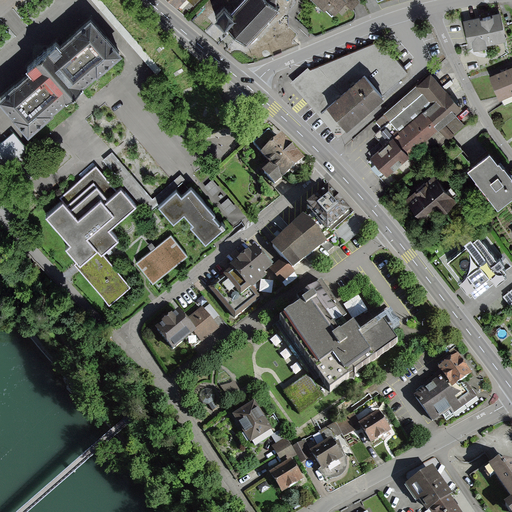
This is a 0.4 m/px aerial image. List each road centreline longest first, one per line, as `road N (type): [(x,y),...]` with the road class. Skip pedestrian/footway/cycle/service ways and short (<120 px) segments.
road 1 (residential): [(164,386),(136,350),(146,314),(329,164)]
road 2 (residential): [(164,386),(315,273),(346,266),(389,231)]
road 3 (residential): [(511,402),(310,511)]
road 4 (tertiary): [(511,391),(389,231)]
road 5 (residential): [(431,7),(272,65),(248,86)]
road 6 (residential): [(431,7),(475,105),(511,155)]
road 7 (residential): [(247,511),(164,386)]
road 8 (tertiary): [(248,86),(147,0)]
